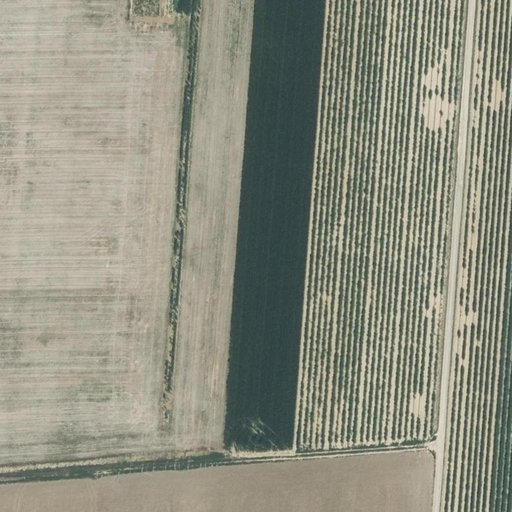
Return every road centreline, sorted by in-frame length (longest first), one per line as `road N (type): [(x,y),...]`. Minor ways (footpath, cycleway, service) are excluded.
road 1 (track): [(438,511),(472,0)]
road 2 (track): [(0,474),(443,435)]
